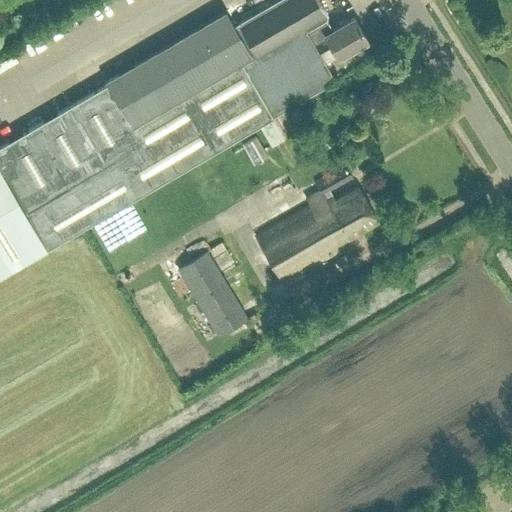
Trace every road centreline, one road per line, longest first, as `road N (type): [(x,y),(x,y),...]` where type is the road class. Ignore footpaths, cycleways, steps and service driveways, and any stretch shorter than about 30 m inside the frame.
road 1 (unknown): [(197,0),(113,37),(0,103)]
road 2 (tertiary): [(511,173),(403,0)]
